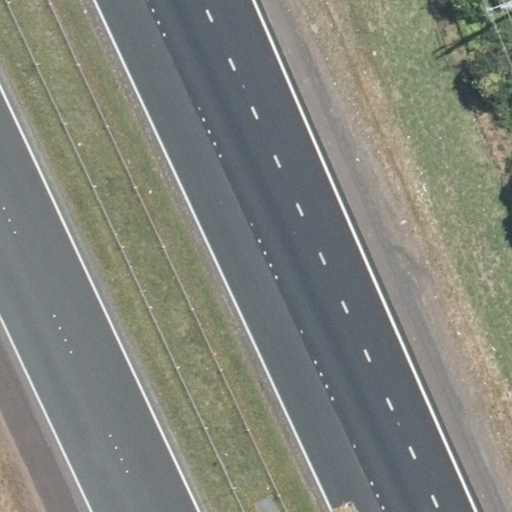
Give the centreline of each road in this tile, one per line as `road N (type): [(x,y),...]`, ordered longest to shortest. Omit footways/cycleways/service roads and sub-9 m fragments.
road 1 (motorway): [(147,0),(386,511)]
road 2 (motorway): [(145,511),(0,203)]
